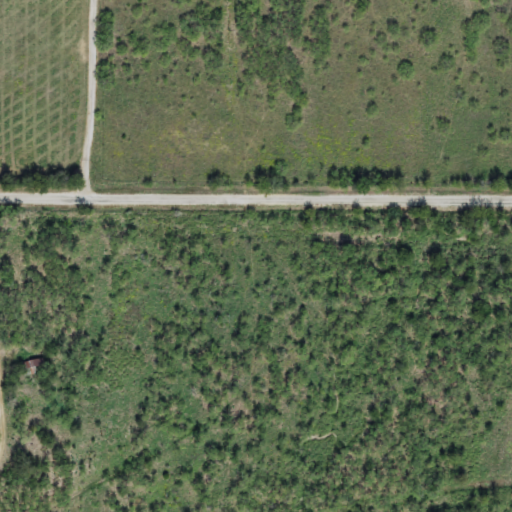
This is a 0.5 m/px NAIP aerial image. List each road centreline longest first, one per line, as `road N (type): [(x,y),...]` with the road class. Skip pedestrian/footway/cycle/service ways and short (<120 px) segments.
road 1 (residential): [(217,196),(511,195)]
road 2 (residential): [(0,193),(217,196)]
road 3 (residential): [(344,196),(376,0)]
